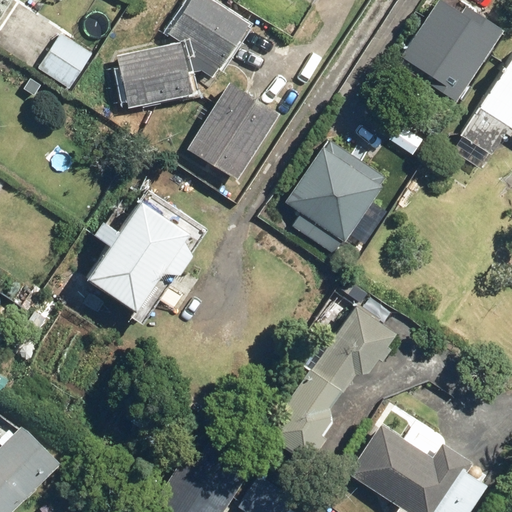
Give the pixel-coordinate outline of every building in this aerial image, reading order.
[(0,0),(0,17),(11,0),(0,0)] [(248,20),(215,0),(186,0),(168,31),(221,64),(248,20)] [(436,0),(400,55),(421,69),(418,74),(456,99),(502,29),(464,4),(461,10),(445,0),(436,0)] [(92,53),(61,33),(39,67),(69,87),(92,53)] [(191,94),(179,40),(114,55),(127,108),(191,94)] [(511,127),(511,49),(462,130),(494,149),(508,125),(511,127)] [(278,109),(228,79),(186,149),(236,179),(278,109)] [(284,201),(300,212),(291,225),(332,253),(356,219),(385,176),(328,137),(284,201)] [(187,230),(138,197),(86,275),(135,307),(187,230)] [(266,429),(307,457),(335,416),(325,409),(354,366),(363,373),(393,329),(354,303),(296,389),(294,387),(266,429)] [(412,511),(436,511),(470,459),(441,440),(433,453),(380,420),(347,471),(399,504),(412,511)] [(0,511),(9,511),(59,463),(20,424),(0,444),(0,511)] [(203,432),(156,501),(173,511),(218,511),(251,464),(203,432)] [(256,473),(235,507),(243,511),(282,511),(293,496),(256,473)]
